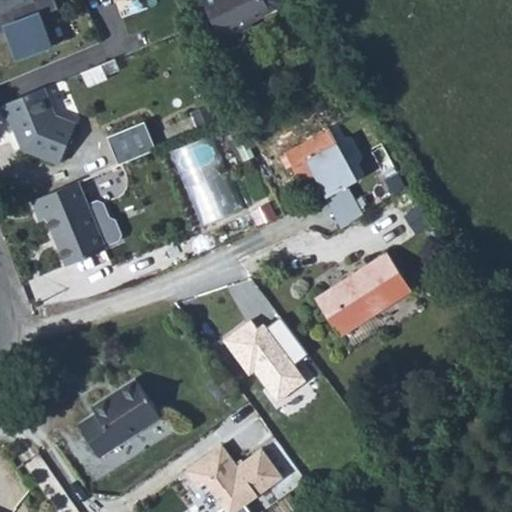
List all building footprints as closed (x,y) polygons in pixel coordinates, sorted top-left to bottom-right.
[(58,8),(54,0),(32,0),(0,12),(0,33),(7,31),(18,58),(51,45),(39,15),(58,8)] [(202,0),(223,40),(253,24),(251,21),(277,7),(283,0),(282,0),(202,0)] [(339,76),(333,86),(340,90),(346,79),(339,76)] [(44,88),(2,105),(7,121),(11,119),(23,147),(60,163),(76,123),(55,116),(44,88)] [(112,141),(122,164),(156,150),(146,126),(112,141)] [(330,129),(286,153),(301,181),(345,156),(330,129)] [(192,169),(224,150),(214,135),(183,154),(192,169)] [(78,182),(33,201),(41,220),(48,217),(68,265),(106,249),(78,182)] [(389,253),(317,299),(340,335),(412,289),(389,253)] [(294,367),(308,357),(281,320),(267,331),(270,335),(264,339),(253,323),(226,342),(250,376),(255,372),(278,403),(306,383),(294,367)] [(95,413),(78,424),(99,457),(161,417),(135,378),(92,406),(95,413)] [(216,511),(251,511),(245,504),(283,476),(262,448),(238,466),(222,444),(186,470),(198,487),(206,482),(224,507),(216,511)]
